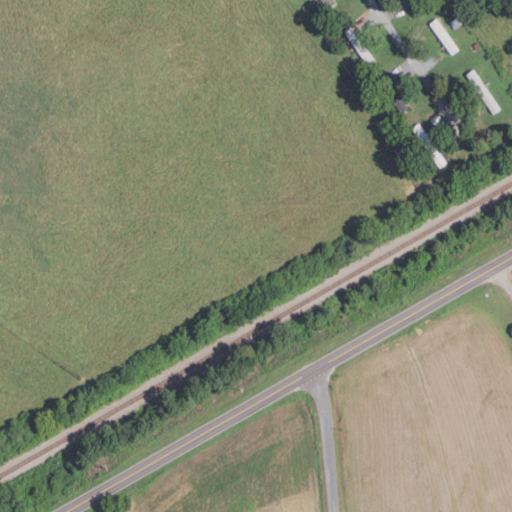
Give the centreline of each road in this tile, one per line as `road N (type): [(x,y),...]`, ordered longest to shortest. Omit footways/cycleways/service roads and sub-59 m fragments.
road 1 (primary): [(69,511),(511,256)]
road 2 (residential): [(337,511),(317,370)]
road 3 (residential): [(449,114),(371,0)]
